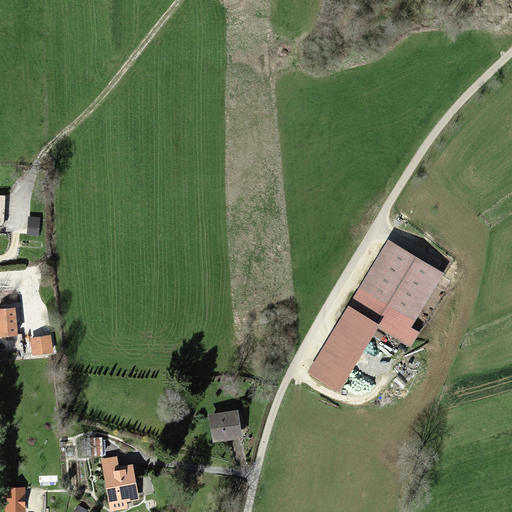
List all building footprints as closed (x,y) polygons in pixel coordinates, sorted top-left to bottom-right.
[(39,218),(29,217),(28,234),(38,235),(39,218)] [(451,271),(394,236),(351,306),(354,308),(386,327),(416,346),(424,331),(417,327),(451,271)] [(16,308),(0,309),(0,336),(18,335),(16,308)] [(354,308),(315,369),(347,389),(386,327),(354,308)] [(236,411),(209,415),(214,440),(241,435),(236,411)] [(130,461),(104,466),(111,502),(137,497),(130,461)] [(22,511),(21,487),(3,487),(4,511),(22,511)]
